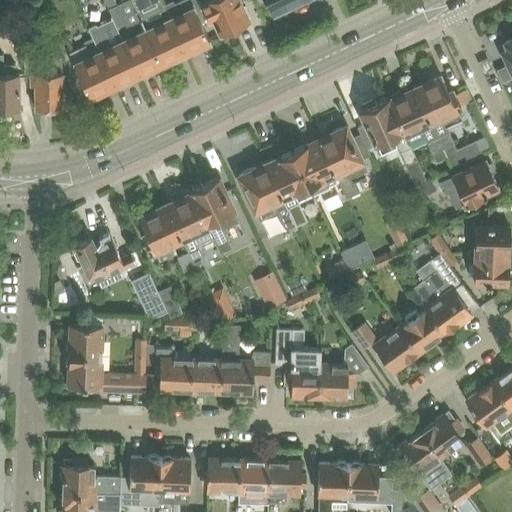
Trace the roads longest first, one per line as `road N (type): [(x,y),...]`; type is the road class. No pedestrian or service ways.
road 1 (unclassified): [(24,420),(370,421),(511,322)]
road 2 (secondary): [(32,179),(92,165),(443,1)]
road 3 (unclassified): [(24,420),(32,179)]
road 4 (unclassified): [(511,146),(443,1)]
